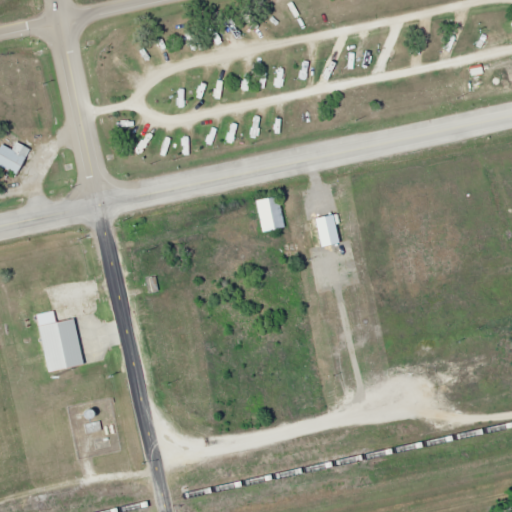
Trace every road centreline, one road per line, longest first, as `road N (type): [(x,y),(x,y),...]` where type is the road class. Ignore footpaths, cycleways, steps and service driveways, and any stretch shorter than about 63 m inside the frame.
road 1 (residential): [(511,110),(0,222)]
road 2 (tertiary): [(165,511),(97,203)]
road 3 (tertiary): [(97,203),(62,20)]
